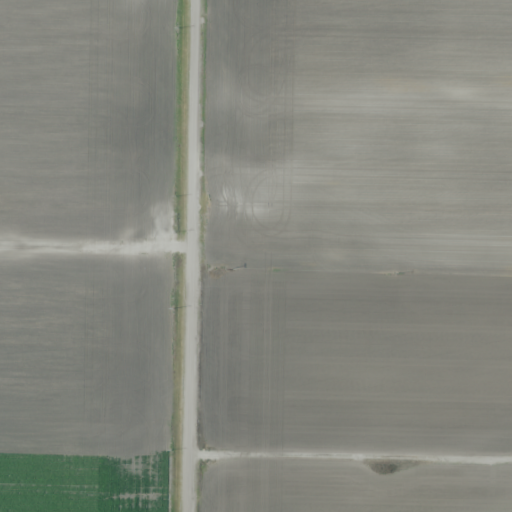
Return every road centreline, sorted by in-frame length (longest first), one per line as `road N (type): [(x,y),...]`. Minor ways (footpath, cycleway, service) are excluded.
road 1 (residential): [(187,511),(198,0)]
road 2 (residential): [(189,453),(511,460)]
